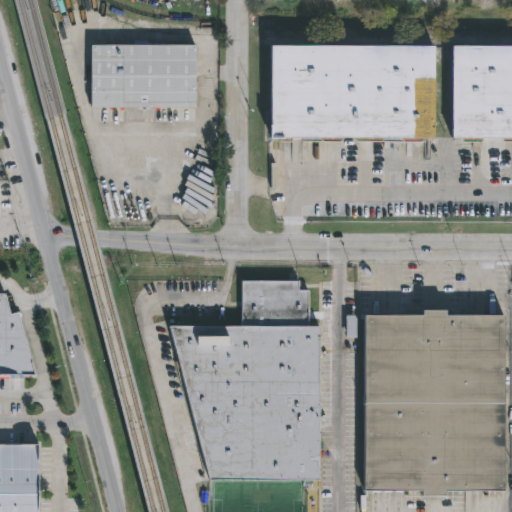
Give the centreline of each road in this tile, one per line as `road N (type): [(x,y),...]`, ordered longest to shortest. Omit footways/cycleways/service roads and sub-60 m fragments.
road 1 (tertiary): [(117,511),(0,50)]
road 2 (tertiary): [(46,235),(240,248),(511,248)]
road 3 (residential): [(240,248),(239,0)]
